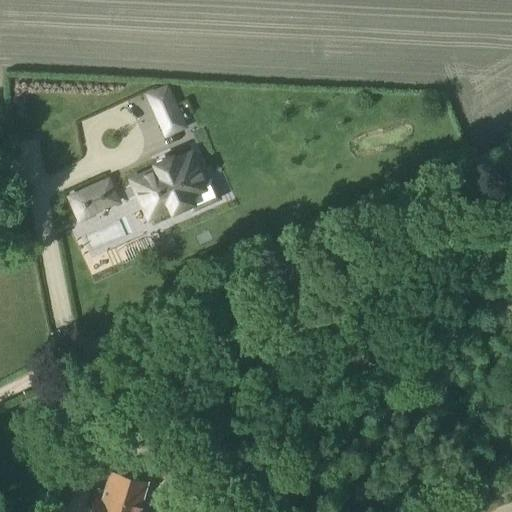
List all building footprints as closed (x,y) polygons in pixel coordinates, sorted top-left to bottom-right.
[(166,87),(147,96),(155,112),(173,104),(166,87)] [(156,169),(130,181),(139,199),(147,219),(153,217),(170,209),(172,212),(190,204),(191,204),(190,200),(192,199),(190,195),(188,196),(187,195),(206,186),(205,185),(191,154),(173,162),(171,158),(169,159),(156,165),(154,166),(156,169)] [(107,181),(69,198),(79,220),(92,214),(91,212),(114,202),(115,204),(117,203),(107,181)] [(95,485),(87,511),(137,511),(145,482),(109,471),(105,487),(95,485)] [(156,488),(178,502),(189,487),(167,472),(156,488)]
